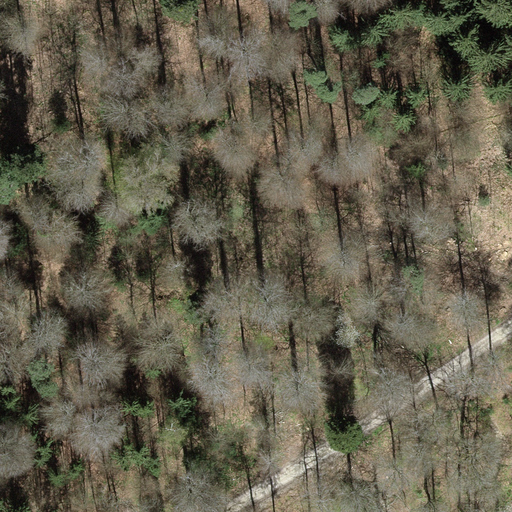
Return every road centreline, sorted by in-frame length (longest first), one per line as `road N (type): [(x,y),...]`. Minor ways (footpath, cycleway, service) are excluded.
road 1 (track): [(0,197),(201,188),(294,202),(387,223),(511,295)]
road 2 (track): [(234,511),(511,327)]
